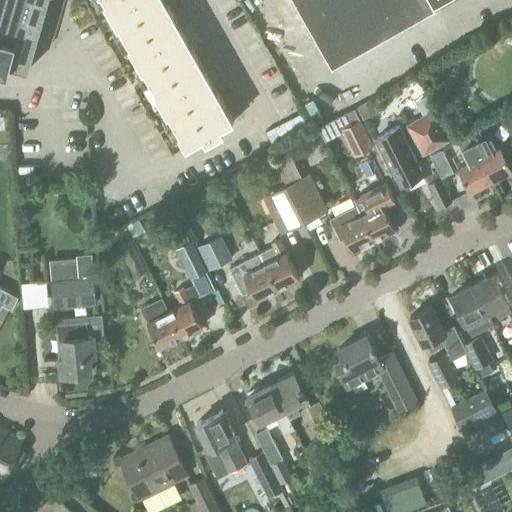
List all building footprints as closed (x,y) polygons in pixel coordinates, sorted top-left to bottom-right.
[(0,0),(0,70),(8,73),(10,65),(28,70),(47,0),(0,0)] [(171,8),(166,0),(103,0),(124,35),(171,8)] [(298,0),(333,62),(441,0),(298,0)] [(196,53),(171,8),(124,35),(149,79),(196,53)] [(149,79),(174,124),(221,97),(196,53),(149,79)] [(234,119),(221,97),(174,124),(187,146),(204,136),(207,141),(224,131),(221,126),(234,119)] [(364,118),(370,115),(364,104),(358,107),(364,118)] [(355,108),(336,117),(337,118),(355,155),(373,146),(355,108)] [(434,112),(410,124),(425,151),(447,139),(434,112)] [(266,131),(273,145),(309,127),(301,113),(266,131)] [(424,172),(399,125),(378,137),(403,184),(424,172)] [(511,169),(511,168),(511,166),(511,165),(511,138),(500,145),(499,146),(492,134),(484,138),(478,128),(468,133),(492,179),(511,169)] [(471,190),(492,179),(468,133),(457,139),(468,162),(459,166),(471,190)] [(444,149),(432,155),(442,177),(455,171),(444,149)] [(275,163),(287,185),(305,220),(327,209),(309,174),(302,177),(291,155),(275,163)] [(428,183),(439,206),(452,199),(440,176),(428,183)] [(355,199),(357,204),(375,239),(396,228),(386,207),(397,202),(387,183),(355,199)] [(282,232),(305,220),(287,185),(265,196),(282,232)] [(354,250),(375,239),(357,204),(331,218),(341,239),(347,236),(354,250)] [(176,247),(191,278),(207,270),(192,240),(190,240),(185,229),(171,235),(177,247),(176,247)] [(200,247),(211,268),(232,257),(222,236),(200,247)] [(270,248),(261,252),(278,288),(301,277),(281,238),(272,242),(273,243),(269,245),(270,248)] [(257,299),(278,288),(261,252),(231,267),(243,294),(252,289),(257,299)] [(96,302),(92,254),(78,255),(80,277),(51,279),(53,306),(96,302)] [(494,274),(473,285),(487,311),(494,308),(498,317),(510,311),(506,302),(507,301),(494,274)] [(0,309),(3,304),(12,308),(19,296),(0,285),(0,309)] [(486,311),(487,311),(473,285),(452,296),(470,333),(491,322),(486,311)] [(183,304),(169,311),(182,336),(204,326),(184,287),(176,291),(183,304)] [(182,336),(169,311),(164,299),(151,305),(150,303),(140,307),(160,347),(182,336)] [(432,349),(445,343),(452,358),(467,350),(464,344),(454,325),(444,329),(432,305),(411,316),(424,343),(428,341),(432,349)] [(97,354),(95,336),(104,335),(102,313),(55,318),(59,356),(61,374),(92,371),(91,355),(97,354)] [(348,384),(378,370),(398,411),(418,400),(392,349),(379,356),(368,333),(340,347),(345,356),(336,360),(348,384)] [(479,336),(464,344),(467,350),(476,366),(488,361),(491,359),(479,336)] [(442,386),(457,378),(444,354),(430,361),(442,386)] [(488,361),(476,366),(481,377),(493,371),(488,361)] [(294,371),(271,382),(290,418),(300,413),(296,403),(308,397),(294,371)] [(295,428),(290,418),(271,382),(248,394),(262,420),(275,414),(285,433),(295,428)] [(487,388),(453,406),(451,406),(462,428),(498,410),(487,388)] [(320,432),(331,426),(318,401),(307,407),(320,432)] [(470,488),(511,466),(511,405),(504,410),(511,425),(511,445),(462,472),(470,488)] [(229,470),(247,462),(234,435),(235,434),(229,422),(228,423),(221,410),(197,421),(214,455),(206,460),(213,475),(228,468),(229,470)] [(339,417),(336,433),(344,435),(347,418),(339,417)] [(0,478),(3,480),(24,438),(0,425),(0,478)] [(284,457),(268,427),(257,433),(273,463),(284,457)] [(140,495),(186,472),(168,436),(121,459),(140,495)] [(283,490),(264,451),(249,458),(268,497),(283,490)] [(276,470),(288,464),(284,457),(273,463),(276,470)] [(188,483),(202,511),(221,511),(204,475),(188,483)] [(397,511),(426,502),(416,475),(379,489),(387,511),(397,511)]
